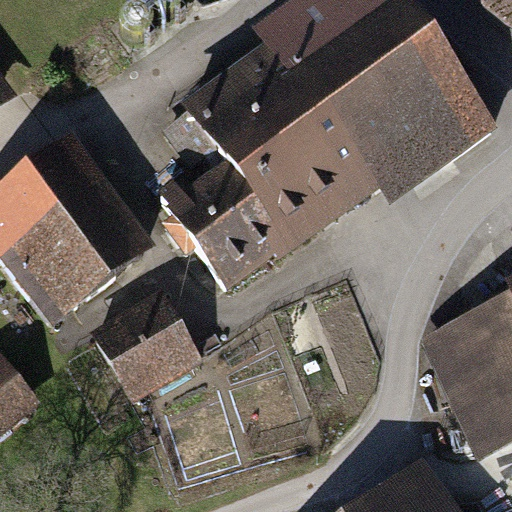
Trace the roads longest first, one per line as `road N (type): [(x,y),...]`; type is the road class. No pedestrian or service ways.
road 1 (track): [(251,511),(341,471),(381,435),(424,279),(470,208),(511,170)]
road 2 (track): [(0,157),(157,78),(267,0)]
